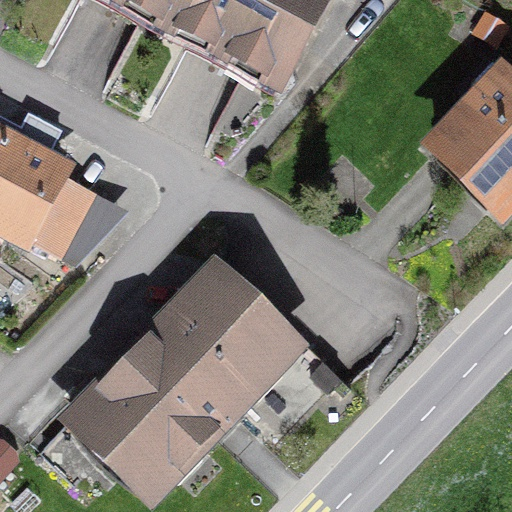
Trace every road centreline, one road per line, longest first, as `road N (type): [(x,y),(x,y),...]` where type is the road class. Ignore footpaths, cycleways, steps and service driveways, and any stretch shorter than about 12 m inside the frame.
road 1 (residential): [(206,181),(0,397)]
road 2 (secondary): [(335,511),(511,329)]
road 3 (residential): [(0,65),(206,181)]
road 4 (residential): [(206,181),(396,302)]
